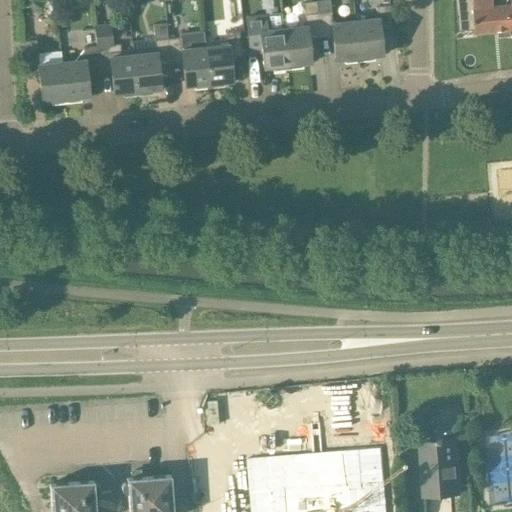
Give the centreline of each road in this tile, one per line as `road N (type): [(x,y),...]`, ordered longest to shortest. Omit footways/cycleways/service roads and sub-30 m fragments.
road 1 (tertiary): [(0,371),(302,359),(503,334)]
road 2 (tertiary): [(503,334),(0,345)]
road 3 (residential): [(7,146),(419,97)]
road 4 (residential): [(206,511),(205,423),(222,415),(390,402)]
road 5 (residential): [(7,146),(0,0)]
